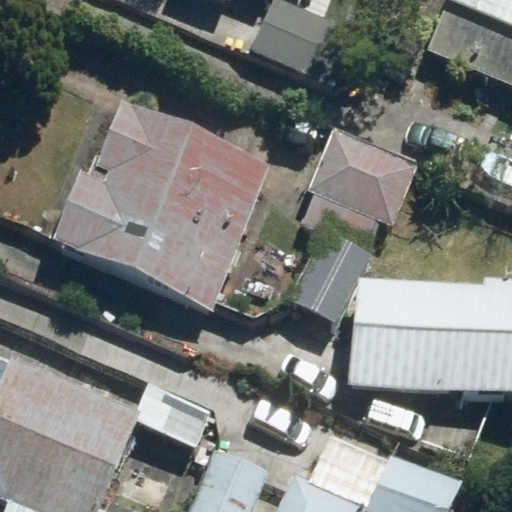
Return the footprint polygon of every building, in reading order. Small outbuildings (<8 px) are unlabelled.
[(329,20),(279,0),(271,0),(251,51),(307,74),(329,20)] [(511,0),(461,0),(434,62),(511,96),(511,0)] [(279,183),(131,119),(107,174),(102,172),(95,188),(89,186),(59,255),(218,323),(279,183)] [(488,290),(365,279),(377,257),(391,225),(396,228),(422,169),(337,132),(311,191),(318,194),(305,223),(330,234),(294,300),(339,324),(361,284),(352,385),(511,399),(511,285),(488,283),(488,290)] [(133,414),(0,359),(0,511),(103,511),(102,511),(139,423),(195,446),(210,409),(146,383),(133,414)] [(255,511),(272,473),(219,451),(193,511),(255,511)] [(363,511),(288,480),(274,511),(453,511),(462,493),(386,460),(363,511)]
